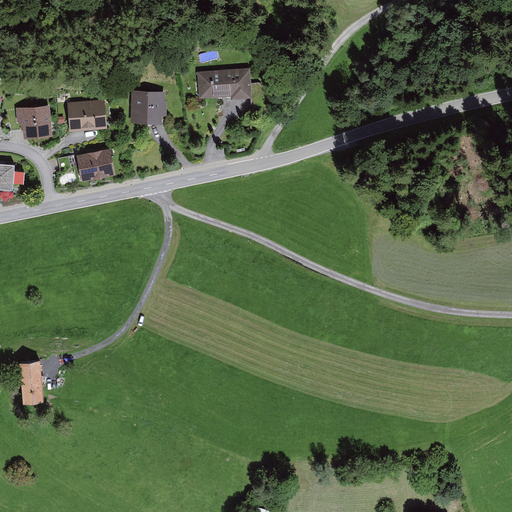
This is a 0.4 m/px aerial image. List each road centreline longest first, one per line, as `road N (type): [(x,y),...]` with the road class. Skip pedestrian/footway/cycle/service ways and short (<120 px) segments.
road 1 (tertiary): [(511,93),(252,166),(51,207)]
road 2 (track): [(511,319),(415,306),(229,231),(151,188)]
road 3 (track): [(404,0),(338,42),(252,166)]
road 4 (track): [(166,200),(168,245),(133,321),(60,366)]
